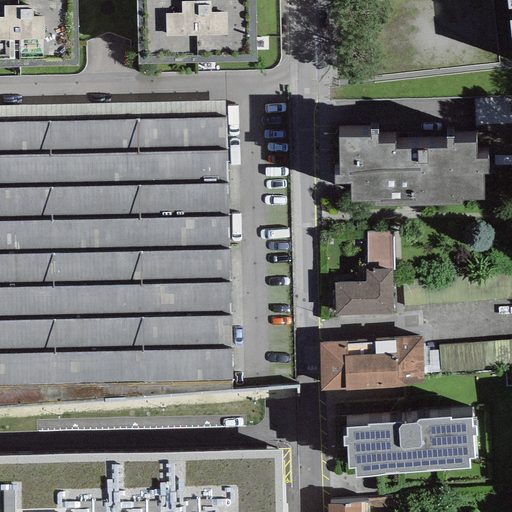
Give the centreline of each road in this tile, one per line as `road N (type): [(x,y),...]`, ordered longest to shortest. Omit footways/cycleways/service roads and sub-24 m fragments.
road 1 (residential): [(317,511),(303,0)]
road 2 (unknown): [(0,58),(304,46)]
